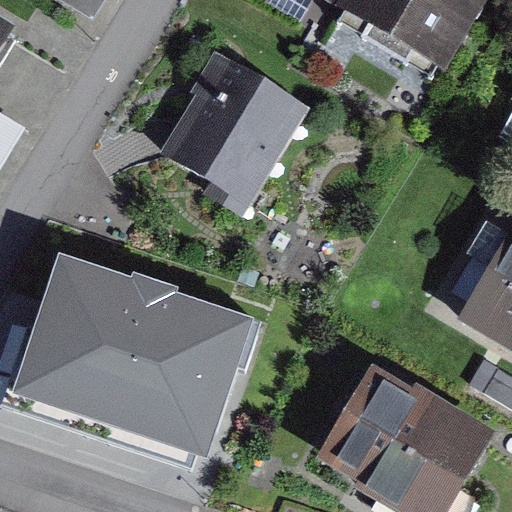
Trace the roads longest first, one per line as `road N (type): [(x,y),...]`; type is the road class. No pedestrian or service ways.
road 1 (residential): [(0,247),(146,0)]
road 2 (residential): [(132,511),(0,468)]
